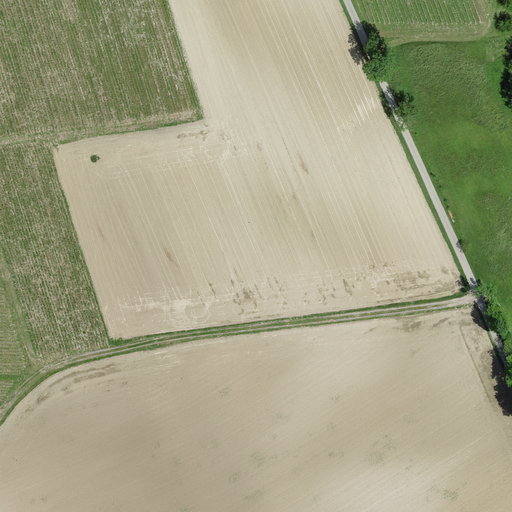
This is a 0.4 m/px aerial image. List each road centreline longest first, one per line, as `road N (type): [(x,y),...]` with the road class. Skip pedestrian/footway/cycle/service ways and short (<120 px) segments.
road 1 (track): [(475,288),(452,303),(156,340),(48,368)]
road 2 (track): [(347,0),(511,371)]
road 3 (track): [(42,371),(0,254)]
